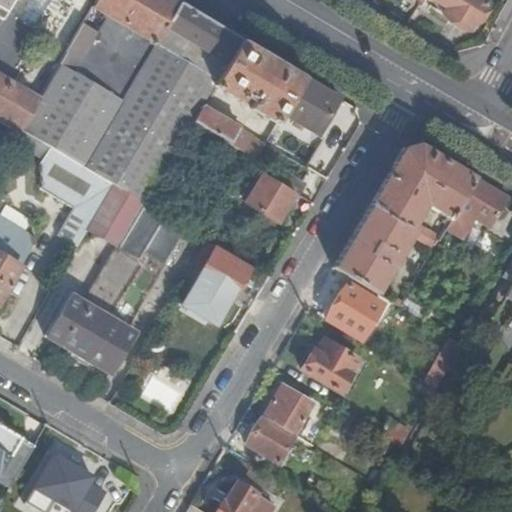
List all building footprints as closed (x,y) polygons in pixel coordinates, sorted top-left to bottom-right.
[(0,0),(0,18),(2,19),(7,14),(14,0),(0,0)] [(240,43),(168,0),(98,0),(92,10),(108,19),(98,35),(83,25),(36,104),(20,133),(49,149),(113,187),(87,231),(115,248),(109,258),(131,270),(141,253),(165,267),(186,232),(143,206),(191,124),(200,109),(212,88),(240,43)] [(466,30),(483,3),(477,0),(429,0),(442,8),(439,14),(466,30)] [(2,19),(0,23),(0,120),(20,133),(36,104),(7,86),(40,34),(7,14),(2,19)] [(302,79),(240,43),(212,88),(238,104),(242,98),(253,104),(250,109),(274,125),(280,115),(302,79)] [(338,100),(302,79),(280,115),(316,137),(338,100)] [(261,147),(200,109),(191,124),(253,160),(261,147)] [(473,180),(416,146),(401,150),(331,269),(375,294),(391,266),(388,264),(393,256),(396,258),(413,231),(409,228),(421,206),(448,221),(455,209),(473,180)] [(57,238),(76,249),(81,242),(87,231),(113,187),(49,149),(40,165),(42,185),(45,188),(42,192),(73,211),(57,238)] [(268,179),(293,195),(299,186),(273,169),(268,179)] [(274,224),(293,195),(268,179),(260,176),(242,205),(274,224)] [(505,200),(473,180),(455,209),(471,219),(487,228),(495,216),(505,200)] [(471,219),(455,209),(448,221),(442,231),(459,241),(471,219)] [(484,233),(511,249),(511,226),(495,216),(487,228),(484,233)] [(0,299),(31,250),(28,236),(0,219),(0,299)] [(215,249),(205,242),(192,263),(202,270),(215,249)] [(225,306),(249,269),(215,249),(202,270),(192,286),(225,306)] [(125,335),(165,267),(141,253),(131,270),(109,258),(78,308),(66,301),(45,337),(110,376),(133,341),(125,335)] [(509,287),(511,282),(511,259),(499,281),(509,287)] [(359,341),(380,306),(346,284),(324,320),(359,341)] [(421,320),(426,313),(405,299),(399,308),(421,320)] [(435,389),(460,346),(449,338),(442,353),(423,382),(435,389)] [(336,394),(357,361),(324,341),(316,354),(311,352),(299,370),(336,394)] [(429,400),(435,389),(423,382),(416,393),(429,400)] [(281,387),(262,419),(293,438),(312,406),(281,387)] [(293,438),(262,419),(245,447),(276,465),(293,438)] [(387,420),(377,436),(399,450),(409,433),(387,420)] [(0,485),(9,491),(34,449),(3,431),(2,426),(0,424),(0,485)] [(89,484),(92,479),(54,456),(35,488),(73,511),(96,511),(108,495),(89,484)] [(301,483),(306,474),(293,467),(288,476),(301,483)] [(316,491),(320,483),(307,476),(303,484),(316,491)] [(456,493),(473,504),(479,493),(462,483),(456,493)] [(186,511),(245,511),(255,496),(237,485),(228,500),(225,499),(217,511),(200,511),(190,506),(186,511)] [(271,511),(274,508),(255,496),(245,511),(271,511)]
